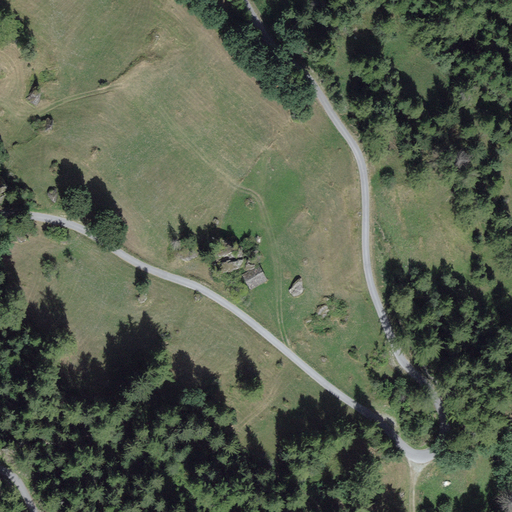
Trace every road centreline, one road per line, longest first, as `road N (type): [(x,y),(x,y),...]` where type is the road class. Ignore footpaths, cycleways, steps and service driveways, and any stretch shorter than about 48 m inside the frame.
road 1 (track): [(243,0),(264,36),(308,75),(357,150),(371,280),(399,355),(443,412),(439,448),(414,455)]
road 2 (track): [(414,455),(202,287),(66,221),(0,213)]
